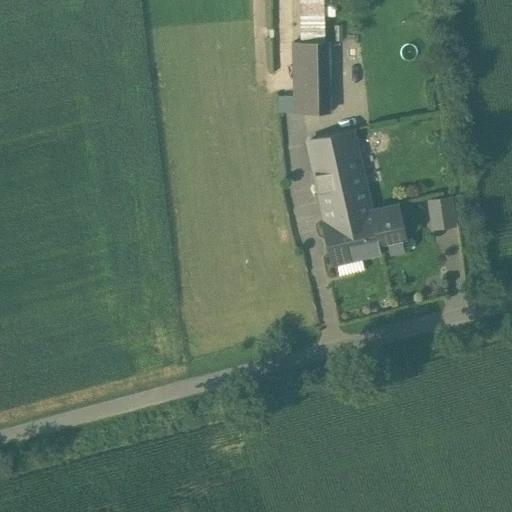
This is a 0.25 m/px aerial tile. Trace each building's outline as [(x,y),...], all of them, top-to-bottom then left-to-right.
[(318,0),(295,0),(295,21),(318,21),(318,0)] [(328,40),(295,40),(296,111),(329,111),(328,40)] [(351,128),(310,137),(321,186),(362,176),(351,128)] [(362,176),(321,186),(329,220),(325,220),(334,261),(384,249),(383,242),(375,209),(370,210),(362,176)] [(397,206),(375,209),(383,242),(405,236),(397,206)]
